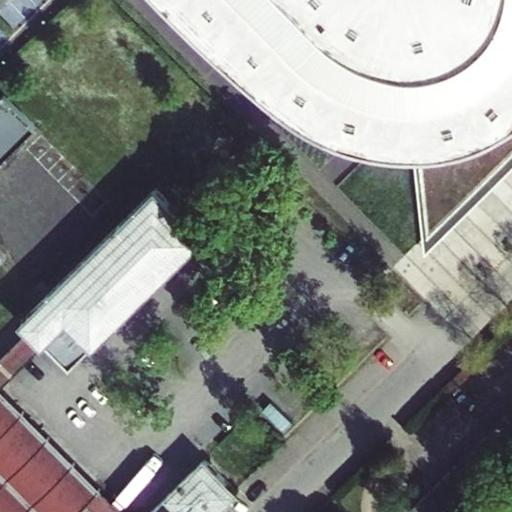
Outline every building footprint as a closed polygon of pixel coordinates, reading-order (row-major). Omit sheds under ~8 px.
[(511,0),(179,0),(213,36),(311,113),(389,142),(448,145),(511,125),(511,0)] [(0,163),(37,127),(5,94),(0,99),(0,163)] [(34,330),(44,341),(70,368),(204,235),(158,188),(137,208),(23,320),(34,330)] [(0,384),(44,341),(34,330),(0,363),(0,511),(76,511),(91,498),(104,511),(122,511),(125,509),(0,384)] [(511,413),(411,510),(405,503),(395,511),(451,511),(505,461),(511,468),(511,413)] [(176,484),(203,511),(213,511),(237,489),(205,456),(176,484)] [(203,511),(176,484),(148,511),(146,511),(144,510),(125,509),(122,511),(203,511)]
